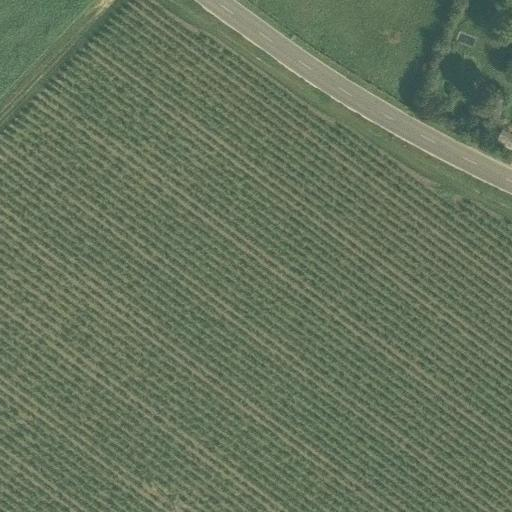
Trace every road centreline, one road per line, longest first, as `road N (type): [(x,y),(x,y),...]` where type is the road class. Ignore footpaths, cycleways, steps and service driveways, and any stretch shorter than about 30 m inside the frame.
road 1 (secondary): [(511,183),(379,114),(218,0)]
road 2 (track): [(0,128),(123,0)]
